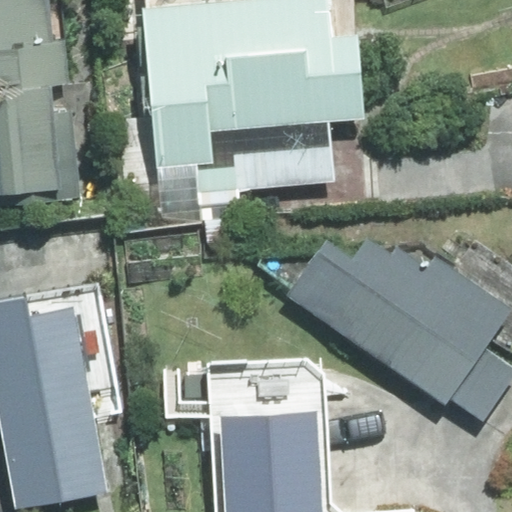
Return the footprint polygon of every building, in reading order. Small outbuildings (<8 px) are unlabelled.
[(0,0),(0,189),(79,180),(71,112),(49,114),(46,88),(70,85),(60,0),(0,0)] [(209,167),(205,136),(355,120),(346,37),(321,39),(316,0),(281,0),(132,17),(149,174),(209,167)] [(442,408),(507,313),(429,260),(420,272),(390,251),(384,259),(359,243),(344,265),(316,245),(281,297),(442,408)] [(0,299),(0,451),(12,507),(103,488),(64,305),(17,316),(12,297),(0,299)] [(313,511),(306,410),(213,416),(219,511),(313,511)]
